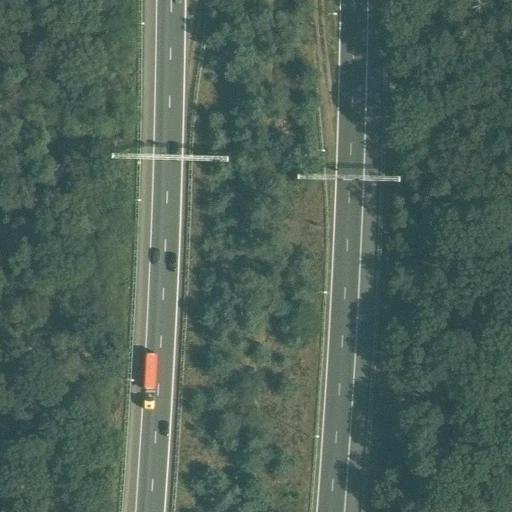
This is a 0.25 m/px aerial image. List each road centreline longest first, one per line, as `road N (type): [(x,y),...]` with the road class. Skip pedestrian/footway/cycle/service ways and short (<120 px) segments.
road 1 (motorway): [(169,0),(147,511)]
road 2 (motorway): [(334,511),(353,0)]
